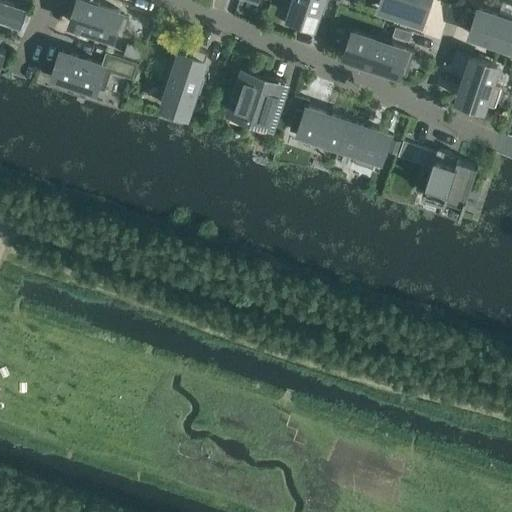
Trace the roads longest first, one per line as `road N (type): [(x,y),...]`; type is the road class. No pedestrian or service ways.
road 1 (unknown): [(0,245),(422,387),(511,407)]
road 2 (residential): [(161,0),(511,148)]
